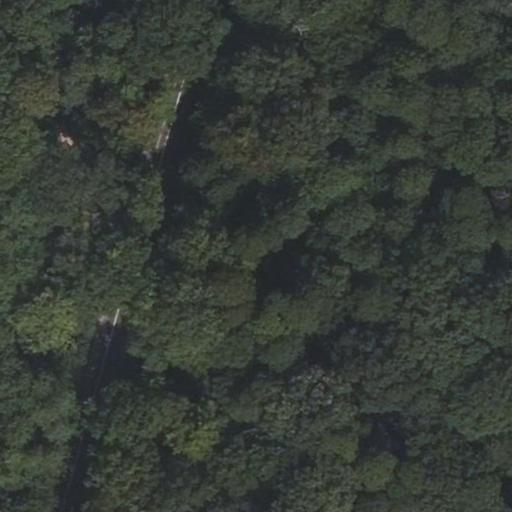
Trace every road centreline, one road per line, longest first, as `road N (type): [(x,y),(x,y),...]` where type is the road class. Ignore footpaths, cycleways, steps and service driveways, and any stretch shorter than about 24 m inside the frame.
road 1 (unclassified): [(56,511),(205,0)]
road 2 (track): [(243,511),(124,275)]
